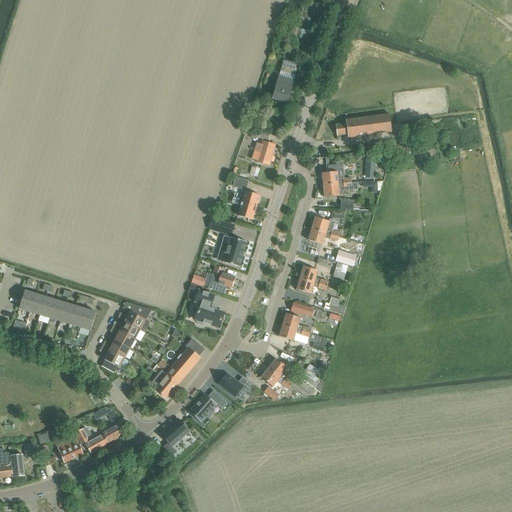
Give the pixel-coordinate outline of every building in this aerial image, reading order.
[(290,75),(295,76),(299,65),(284,60),(280,72),(281,72),(280,78),(278,78),(272,99),(287,103),(293,82),(288,81),(290,75)] [(348,135),(348,138),(391,133),(389,115),(346,120),(346,124),(336,126),(337,136),(348,135)] [(433,137),(430,120),(407,124),(409,135),(423,133),(424,138),(433,137)] [(270,133),(259,130),(258,132),(253,130),(251,139),(256,140),(256,138),(267,141),(270,133)] [(270,164),(275,146),(262,143),(261,146),(256,145),(253,158),(257,159),(257,160),(270,164)] [(415,150),(416,157),(435,154),(433,146),(415,150)] [(364,154),(363,176),(373,177),(374,162),(379,162),(379,155),(374,154),(364,154)] [(329,173),(322,174),(323,186),(351,183),(350,179),(337,180),(337,173),(338,173),(337,165),(328,166),(329,173)] [(252,167),(251,175),(259,176),(260,168),(252,167)] [(235,178),(233,187),(246,191),(249,182),(235,178)] [(351,183),(323,186),(324,198),(339,196),(339,195),(341,195),(344,191),(357,190),(357,183),(351,183)] [(259,197),(245,193),(243,201),(238,199),(237,205),(241,206),(238,216),(252,221),(259,197)] [(341,209),(353,210),(353,204),(353,201),(341,199),(341,209)] [(339,238),(340,234),(332,231),(335,222),(330,220),(329,222),(315,218),(312,230),(339,238)] [(337,242),(339,238),(312,230),(308,241),(322,245),(325,238),(337,242)] [(224,237),(222,245),(228,246),(223,263),(239,268),(246,243),(230,238),(230,239),(224,237)] [(355,256),(339,252),(336,262),(351,267),(352,267),(355,257),(355,256)] [(343,281),(347,267),(337,264),(333,278),(343,281)] [(215,267),(208,289),(223,294),(226,287),(232,289),(235,278),(221,274),(223,269),(215,267)] [(304,267),(300,279),(327,287),(328,283),(316,279),(318,272),(304,267)] [(194,275),(191,283),(204,287),(206,282),(205,281),(205,279),(194,275)] [(326,291),(327,287),(300,279),(297,290),(311,294),(313,287),(326,291)] [(190,285),(187,293),(194,295),(196,287),(190,285)] [(24,291),(19,310),(29,313),(35,295),(24,291)] [(195,302),(201,304),(200,306),(200,305),(195,321),(197,321),(197,322),(198,325),(202,326),(204,325),(205,324),(219,329),(224,313),(216,311),(220,298),(199,291),(195,302)] [(29,313),(39,316),(45,298),(35,295),(29,313)] [(45,298),(39,316),(49,319),(55,301),(45,298)] [(345,307),(343,306),(339,305),(338,305),(339,300),(331,298),(329,304),(325,303),(324,309),(337,313),(343,315),(345,307)] [(49,319),(60,322),(65,304),(55,301),(49,319)] [(120,313),(118,319),(125,322),(140,331),(145,333),(150,323),(146,321),(151,311),(126,303),(122,309),(130,313),(127,317),(120,313)] [(65,304),(60,322),(70,325),(75,307),(65,304)] [(293,304),(291,312),(311,318),(314,310),(293,304)] [(70,325),(80,328),(85,310),(75,307),(70,325)] [(90,332),(96,313),(85,310),(80,328),(90,332)] [(26,322),(28,317),(18,314),(16,319),(26,322)] [(286,315),(283,326),(310,334),(311,330),(298,326),(300,319),(286,315)] [(115,323),(112,328),(135,340),(140,331),(125,322),(122,327),(115,323)] [(309,339),(310,334),(283,326),(280,338),(293,342),(295,335),(309,339)] [(130,349),(135,340),(112,328),(110,333),(117,336),(114,341),(130,349)] [(315,343),(314,348),(323,350),(326,339),(321,338),(319,344),(315,343)] [(105,342),(102,347),(125,359),(130,349),(114,341),(112,346),(105,342)] [(199,358),(205,352),(192,341),(185,349),(187,350),(166,375),(162,372),(153,383),(158,388),(156,390),(167,399),(201,359),(199,358)] [(107,355),(104,360),(103,360),(101,365),(109,369),(112,365),(124,371),(129,362),(125,359),(102,347),(100,352),(107,355)] [(268,370),(291,387),(294,383),(283,375),(287,369),(275,360),(268,370)] [(161,361),(158,366),(164,371),(168,367),(161,361)] [(314,389),(320,394),(326,375),(322,373),(320,379),(317,377),(316,376),(319,371),(309,365),(307,369),(303,375),(300,378),(302,380),(310,386),(314,389)] [(277,382),(289,390),(291,387),(268,370),(261,379),(273,387),(277,382)] [(242,387),(249,392),(253,386),(242,378),(238,383),(227,375),(219,385),(224,389),(235,397),(242,387)] [(131,379),(126,384),(133,392),(138,387),(131,379)] [(294,389),(306,399),(310,394),(295,382),(294,383),(291,387),(289,390),(292,392),(294,389)] [(275,402),(280,396),(269,387),(264,393),(275,402)] [(204,393),(187,411),(199,422),(205,416),(208,418),(212,413),(209,411),(215,404),(220,409),(226,403),(212,390),(206,396),(204,393)] [(105,408),(103,409),(106,415),(108,416),(112,422),(118,419),(113,411),(105,408)] [(176,421),(158,436),(166,445),(161,449),(169,459),(174,455),(169,449),(187,435),(176,421)] [(85,429),(76,434),(77,437),(82,445),(86,443),(87,445),(86,445),(91,454),(122,437),(116,426),(103,433),(104,435),(92,442),(91,440),(91,437),(90,434),(88,431),(85,429)] [(63,446),(58,448),(65,464),(83,456),(79,447),(82,445),(77,437),(75,439),(76,441),(69,443),(68,441),(62,443),(63,446)] [(36,445),(24,446),(25,454),(37,453),(36,445)] [(45,467),(53,465),(47,446),(40,449),(45,467)] [(0,479),(13,478),(25,476),(23,456),(3,458),(3,450),(0,450),(0,479)]
